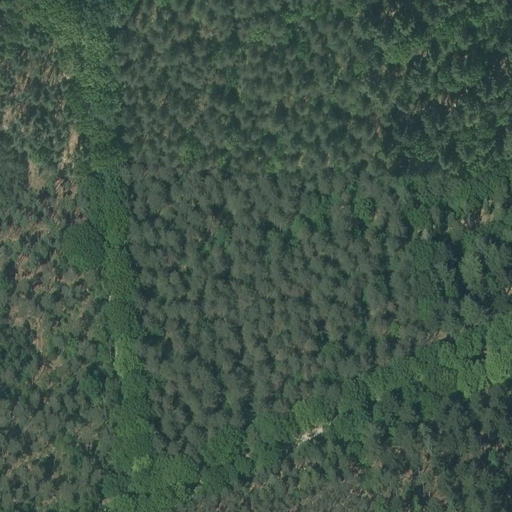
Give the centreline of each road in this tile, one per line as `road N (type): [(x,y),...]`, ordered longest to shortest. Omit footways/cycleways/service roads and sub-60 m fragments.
road 1 (track): [(139,511),(78,0)]
road 2 (track): [(114,511),(511,351)]
road 3 (track): [(439,381),(345,0)]
